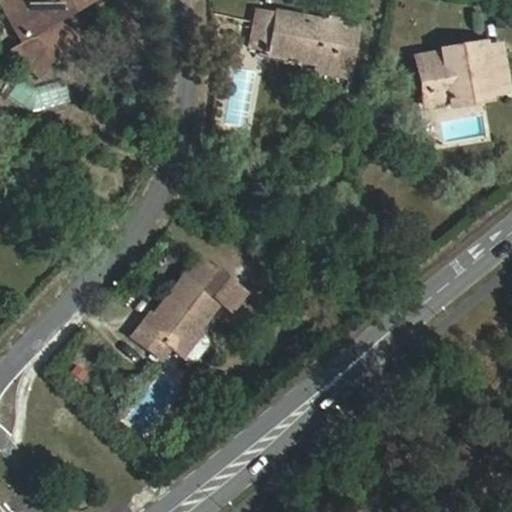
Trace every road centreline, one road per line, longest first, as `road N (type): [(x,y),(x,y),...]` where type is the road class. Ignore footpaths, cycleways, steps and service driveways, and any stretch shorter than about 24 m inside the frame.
road 1 (residential): [(183,0),(197,111),(151,224),(0,374)]
road 2 (secondary): [(181,511),(511,234)]
